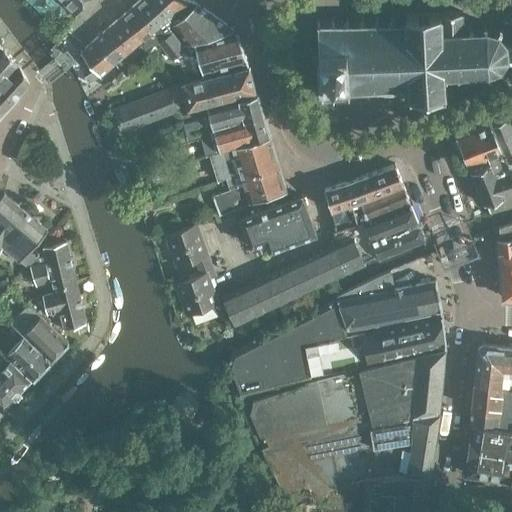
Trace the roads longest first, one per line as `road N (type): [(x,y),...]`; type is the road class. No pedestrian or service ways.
road 1 (tertiary): [(411,139),(352,156),(306,144),(247,10)]
road 2 (tertiary): [(441,511),(465,315)]
road 3 (residential): [(1,154),(39,77),(87,31),(105,0)]
road 4 (tertiary): [(465,315),(458,251),(411,139)]
